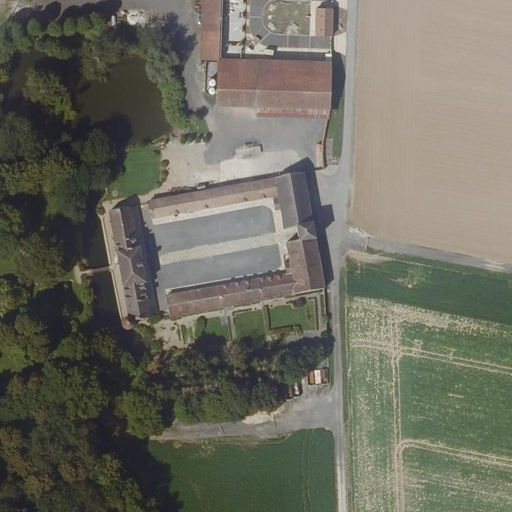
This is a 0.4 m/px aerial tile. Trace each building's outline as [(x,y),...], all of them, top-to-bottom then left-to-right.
[(201,0),(200,59),(218,60),(219,0),(201,0)] [(219,0),(218,60),(228,60),(229,29),(236,29),(237,10),(229,9),(229,0),(219,0)] [(313,35),(331,36),(332,8),(314,8),(313,35)] [(217,105),(260,106),(261,61),(260,61),(228,60),(218,60),(217,105)] [(260,106),(329,108),(330,63),(261,61),(260,106)] [(247,155),(261,152),(260,146),(246,148),(247,155)] [(283,230),(296,228),(297,230),(313,227),(303,173),(148,201),(151,219),(272,198),(275,211),(280,210),(283,230)] [(129,317),(128,318),(125,319),(124,320),(123,323),(122,325),(122,326),(123,329),(124,329),(126,331),(128,332),(131,332),(132,332),(135,330),(136,329),(137,327),(137,324),(137,322),(136,321),(150,318),(143,284),(145,283),(139,247),(137,248),(129,208),(109,211),(129,317)] [(313,227),(297,230),(298,239),(314,236),(313,227)] [(286,275),(166,296),(170,316),(324,289),(314,236),(298,239),(298,240),(285,243),(289,263),(284,264),(286,275)]
